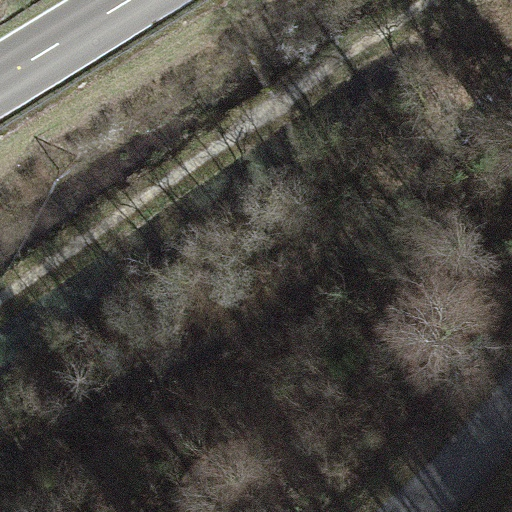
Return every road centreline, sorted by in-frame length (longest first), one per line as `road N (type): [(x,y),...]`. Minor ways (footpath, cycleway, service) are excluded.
road 1 (track): [(422,0),(0,298)]
road 2 (secondary): [(129,0),(0,79)]
road 3 (unclassified): [(511,406),(412,511)]
